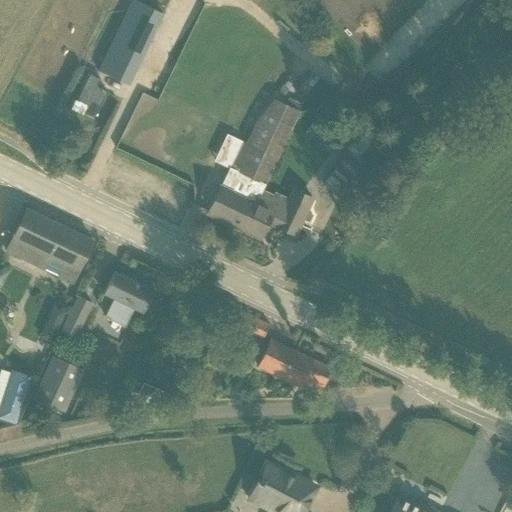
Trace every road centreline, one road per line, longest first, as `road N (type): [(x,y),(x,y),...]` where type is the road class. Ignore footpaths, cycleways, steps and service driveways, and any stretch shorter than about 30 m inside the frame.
road 1 (secondary): [(448,384),(0,167)]
road 2 (unclassified): [(0,451),(146,419),(395,401),(448,384)]
